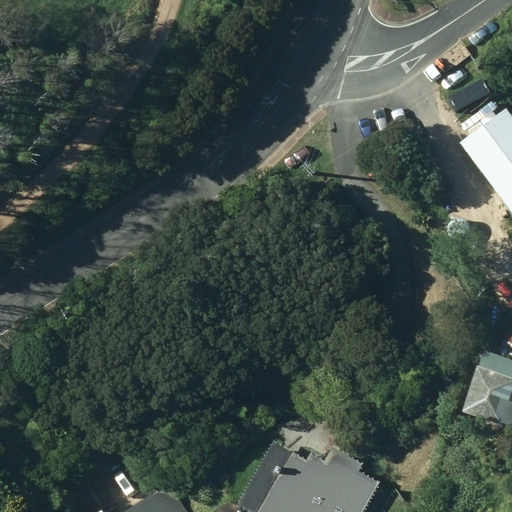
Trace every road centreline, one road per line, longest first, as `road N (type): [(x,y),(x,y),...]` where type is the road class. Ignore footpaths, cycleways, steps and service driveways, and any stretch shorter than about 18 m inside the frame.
road 1 (secondary): [(303,63),(240,150),(0,313)]
road 2 (residential): [(482,0),(401,53),(303,63)]
